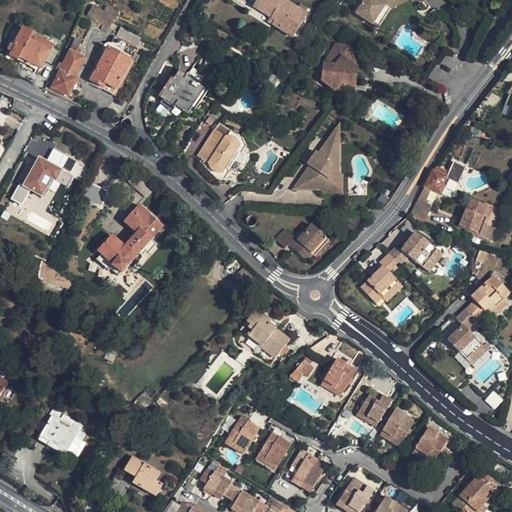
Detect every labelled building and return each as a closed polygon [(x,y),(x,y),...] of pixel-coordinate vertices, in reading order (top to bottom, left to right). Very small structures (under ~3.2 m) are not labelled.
[(267,4),(260,0),(257,0),(253,7),(262,13),(267,4)] [(307,15),(283,0),(260,0),(267,4),(262,13),(271,18),(275,21),(272,25),(293,38),(307,15)] [(372,25),(385,6),(395,0),(364,0),(355,14),(372,25)] [(395,0),(385,6),(390,10),(408,0),(395,0)] [(115,18),(92,5),(86,17),(102,26),(101,30),(106,33),(115,18)] [(372,25),(378,29),(390,10),(385,6),(372,25)] [(18,57),(40,69),(54,42),(42,37),(40,40),(30,35),(32,32),(22,27),(12,44),(10,43),(7,50),(11,52),(8,56),(16,60),(18,57)] [(57,31),(55,38),(64,42),(67,34),(57,31)] [(132,47),(134,42),(119,34),(116,38),(132,47)] [(105,85),(115,90),(137,50),(132,47),(116,38),(115,37),(91,81),(100,86),(102,83),(105,85)] [(350,45),(347,45),(348,50),(353,65),(358,67),(350,45)] [(339,49),(334,48),(323,64),(328,64),(339,49)] [(323,64),(320,80),(334,91),(341,83),(356,84),(358,67),(353,65),(348,50),(339,49),(328,64),(323,64)] [(84,58),(69,51),(51,88),(68,96),(76,79),(74,78),(84,58)] [(192,68),(188,75),(200,83),(204,76),(192,68)] [(187,76),(179,71),(173,80),(171,78),(158,97),(174,108),(175,106),(177,103),(188,110),(201,91),(197,88),(200,83),(188,75),(187,76)] [(209,89),(200,83),(197,88),(201,91),(206,94),(209,89)] [(354,98),(356,84),(341,83),(334,91),(342,96),(354,98)] [(201,91),(188,110),(192,113),(206,94),(201,91)] [(186,113),(188,110),(177,103),(175,106),(186,113)] [(277,122),(280,116),(274,112),(271,119),(277,122)] [(121,122),(121,125),(121,126),(123,128),(125,129),(127,129),(129,128),(131,127),(131,124),(131,122),(129,120),(128,119),(126,119),(122,120),(121,122)] [(230,173),(225,165),(233,153),(241,154),(242,153),(246,147),(243,140),(219,124),(215,131),(217,132),(214,137),(220,141),(210,158),(203,153),(200,159),(202,159),(200,162),(216,179),(224,180),(230,173)] [(339,125),(326,143),(339,143),(339,125)] [(214,137),(211,136),(201,152),(203,153),(210,158),(220,141),(214,137)] [(315,152),(306,164),(309,166),(311,168),(317,168),(317,172),(309,172),(309,190),(325,190),(326,190),(326,183),(339,183),(339,176),(339,143),(326,143),(318,154),(315,152)] [(20,184),(12,199),(22,205),(30,192),(42,199),(53,180),(67,188),(73,178),(38,159),(23,186),(20,184)] [(458,185),(466,168),(454,162),(449,173),(437,167),(434,172),(433,171),(425,187),(441,195),(444,188),(446,189),(450,181),(458,185)] [(309,190),(309,172),(309,166),(292,190),(309,190)] [(326,183),(326,190),(325,190),(325,193),(342,193),(342,176),(339,176),(339,183),(326,183)] [(84,199),(101,207),(108,191),(91,183),(84,199)] [(444,188),(441,195),(440,197),(450,202),(454,192),(444,188)] [(471,199),(460,227),(491,240),(495,229),(484,225),(487,218),(484,217),(488,206),(471,199)] [(432,206),(418,200),(413,208),(428,215),(432,206)] [(151,240),(163,227),(138,205),(124,222),(133,230),(121,244),(111,235),(97,250),(101,254),(113,265),(122,272),(139,253),(151,240)] [(493,208),(488,206),(484,217),(489,219),(493,208)] [(428,215),(413,208),(410,215),(424,225),(428,215)] [(330,242),(311,225),(297,241),(291,248),(306,261),(312,255),(316,258),(330,242)] [(276,241),(285,249),(288,245),(294,238),(285,229),(276,239),(272,235),(270,238),(275,243),(276,241)] [(436,249),(415,233),(402,250),(397,247),(389,255),(400,265),(408,257),(422,267),(436,249)] [(288,245),(291,248),(297,241),(294,238),(288,245)] [(149,254),(157,245),(151,240),(139,253),(143,257),(147,252),(149,254)] [(436,249),(422,267),(429,272),(443,254),(436,249)] [(487,251),(480,250),(476,262),(482,264),(487,251)] [(109,270),(110,268),(113,265),(101,254),(96,259),(109,270)] [(383,268),(361,289),(376,304),(382,298),(398,283),(390,274),(400,265),(389,255),(380,264),(383,268)] [(47,264),(41,260),(39,272),(38,276),(39,279),(41,281),(43,282),(68,287),(73,289),(75,283),(47,264)] [(119,276),(122,272),(113,265),(110,268),(119,276)] [(494,277),(471,298),(475,302),(466,310),(475,320),(484,311),(492,304),(495,308),(504,299),(510,294),(494,277)] [(403,287),(398,283),(382,298),(386,302),(403,287)] [(73,289),(68,287),(62,303),(66,304),(73,289)] [(495,308),(500,312),(508,304),(504,299),(495,308)] [(500,312),(495,308),(492,304),(484,311),(488,316),(491,319),(500,312)] [(256,310),(247,322),(250,324),(248,327),(253,331),(248,336),(262,347),(264,345),(278,355),(290,339),(276,329),(270,324),(271,321),(270,321),(256,310)] [(475,320),(466,310),(456,319),(463,327),(448,340),(471,365),(487,351),(471,333),(480,325),(479,324),(475,320)] [(488,316),(484,311),(475,320),(479,324),(488,316)] [(127,325),(111,312),(103,321),(118,335),(127,325)] [(270,321),(271,321),(270,324),(276,329),(279,325),(271,320),(270,321)] [(262,347),(248,336),(247,338),(261,349),(262,347)] [(275,359),(278,355),(264,345),(262,347),(261,349),(275,359)] [(337,359),(324,380),(343,392),(356,371),(337,359)] [(314,368),(304,361),(296,370),(303,374),(304,372),(309,375),(314,368)] [(303,374),(296,370),(289,377),(298,383),(303,374)] [(343,392),(324,380),(321,385),(340,397),(343,392)] [(372,390),(356,415),(376,427),(391,402),(372,390)] [(495,391),(485,399),(493,409),(503,401),(495,391)] [(415,421),(395,409),(380,435),(399,447),(407,434),(410,429),(415,421)] [(52,416),(41,437),(50,442),(48,445),(56,449),(58,446),(67,452),(78,431),(52,416)] [(241,417),(224,443),(244,455),(260,429),(241,417)] [(448,439),(429,427),(415,450),(434,461),(435,460),(437,456),(448,439)] [(256,459),(275,471),(292,445),(272,433),(264,446),(260,443),(254,452),(259,455),(256,459)] [(434,461),(415,450),(413,454),(431,466),(434,461)] [(311,492),(327,466),(301,451),(285,476),(311,492)] [(160,473),(132,456),(124,470),(136,477),(133,483),(156,496),(162,485),(156,481),(160,473)] [(227,467),(214,459),(201,480),(207,484),(204,489),(221,499),(223,495),(229,499),(236,487),(231,484),(232,482),(222,476),(227,467)] [(483,471),(452,505),(459,511),(460,511),(463,509),(466,511),(476,511),(483,505),(494,493),(486,485),(491,479),(483,471)] [(347,511),(360,511),(374,491),(354,478),(337,506),(347,511)] [(260,511),(265,506),(236,487),(229,499),(235,502),(231,508),(236,511),(260,511)] [(385,497),(376,511),(407,511),(408,511),(385,497)] [(284,511),(288,508),(284,506),(284,507),(280,511),(275,509),(278,503),(270,498),(265,506),(260,511),(284,511)] [(295,507),(299,510),(304,502),(300,500),(295,507)] [(170,511),(198,511),(186,504),(183,503),(181,506),(173,502),(168,510),(170,511)] [(187,503),(186,504),(198,511),(208,511),(195,503),(187,503)] [(284,507),(278,503),(275,509),(280,511),(284,507)]
